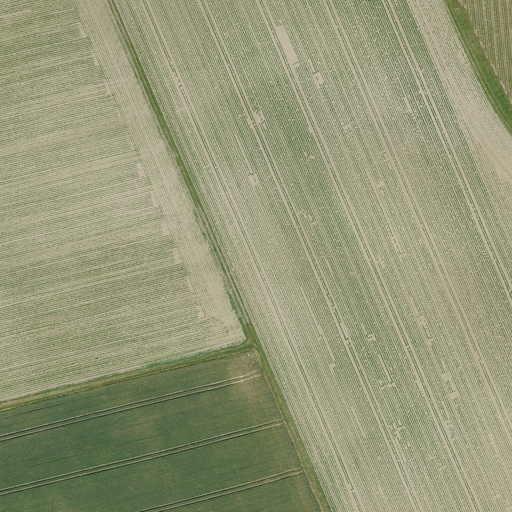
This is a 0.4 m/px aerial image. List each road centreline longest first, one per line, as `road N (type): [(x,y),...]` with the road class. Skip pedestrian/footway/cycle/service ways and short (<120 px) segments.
road 1 (track): [(322,511),(107,0)]
road 2 (track): [(511,121),(449,0)]
